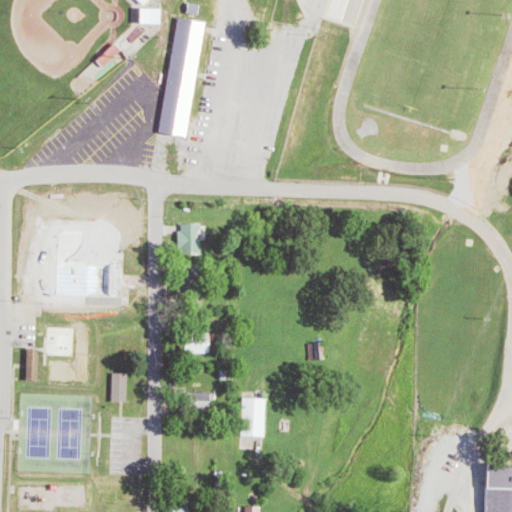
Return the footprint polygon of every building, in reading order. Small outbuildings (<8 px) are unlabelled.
[(163,23),(164,7),(139,7),(139,22),(163,23)] [(163,132),(190,136),(207,21),(179,17),(163,132)] [(98,59),(107,67),(124,50),(116,41),(98,59)] [(204,223),(183,223),(182,253),(203,254),(204,223)] [(52,303),(51,256),(29,256),(30,304),(52,303)] [(213,333),(187,333),(187,352),(212,352),(213,333)] [(29,378),(41,379),(42,348),(30,348),(29,378)] [(130,372),(115,372),(115,401),(129,401),(130,372)] [(217,410),(217,391),(187,392),(187,410),(217,410)] [(242,435),(269,437),(270,398),(244,397),(242,435)] [(511,511),(480,511),(480,485),(511,485),(511,511)]
